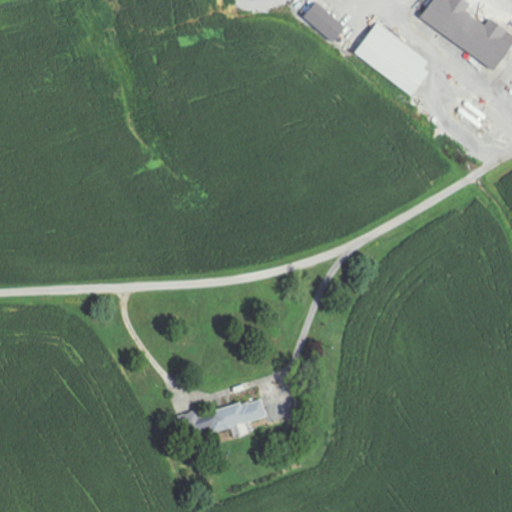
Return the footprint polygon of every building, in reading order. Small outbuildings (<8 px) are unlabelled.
[(488,25),(468,12),(474,3),(469,0),(434,0),(421,20),(498,70),(511,48),(511,42),(505,38),(510,30),(492,18),(488,25)] [(335,42),(348,26),(318,1),(305,17),(335,42)] [(432,60),(379,22),(355,55),(414,97),(432,72),(427,68),(432,60)] [(268,417),(263,398),(215,412),(217,419),(197,425),(201,437),(268,417)] [(232,428),(234,437),(250,434),(248,425),(232,428)]
